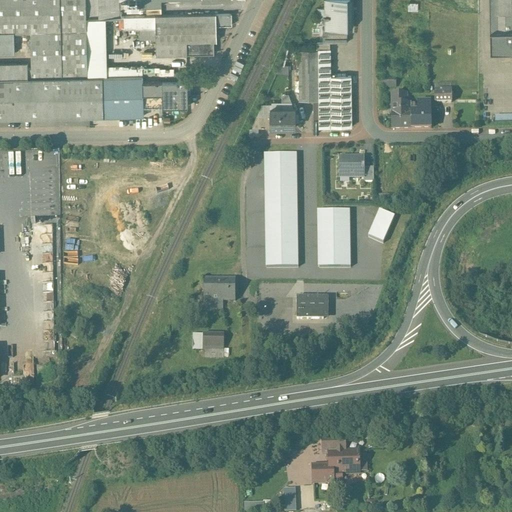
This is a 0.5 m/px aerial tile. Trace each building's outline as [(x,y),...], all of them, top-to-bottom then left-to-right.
[(59,0),(0,0),(0,33),(14,33),(26,33),(61,32),(59,0)] [(59,0),(61,32),(26,33),(26,53),(31,52),(31,69),(31,72),(87,71),(86,17),(85,0),(59,0)] [(85,0),(86,17),(121,16),(120,0),(85,0)] [(348,0),(324,0),(324,8),(324,15),(323,15),(323,17),(324,17),(325,28),(323,28),(323,42),(346,42),(346,29),(349,29),(348,0)] [(511,0),(489,0),(490,32),(511,31),(511,0)] [(216,20),(155,21),(156,42),(186,41),(214,41),(217,41),(216,20)] [(89,22),(90,74),(158,73),(158,60),(109,61),(109,22),(89,22)] [(511,31),(490,32),(490,53),(511,52),(511,31)] [(14,33),(0,33),(0,53),(20,53),(19,34),(14,34),(14,33)] [(186,41),(156,42),(156,55),(186,55),(186,41)] [(214,41),(186,41),(186,55),(214,54),(214,42),(214,41)] [(318,49),(299,50),(299,100),(319,99),(318,49)] [(330,49),(318,49),(319,99),(319,127),(331,127),(330,76),(330,49)] [(27,65),(0,65),(0,79),(32,78),(31,72),(31,69),(27,69),(27,65)] [(143,76),(102,77),(103,117),(144,116),(143,108),(143,82),(143,76)] [(351,76),(330,76),(331,127),(352,126),(351,76)] [(32,78),(0,79),(0,119),(103,117),(102,77),(32,78)] [(162,81),(143,82),(143,108),(163,107),(162,81)] [(173,81),(162,81),(163,107),(188,106),(187,81),(173,81)] [(451,91),(434,91),(434,103),(451,103),(451,91)] [(406,104),(405,93),(391,94),(392,130),(411,129),(411,113),(411,103),(406,104)] [(431,104),(418,104),(418,113),(411,113),(411,129),(431,129),(431,104)] [(296,108),(270,109),(271,128),(296,127),(296,108)] [(298,268),(296,155),(264,155),(266,268),(298,268)] [(355,158),(355,160),(339,160),(339,175),(348,174),(348,177),(363,177),(364,177),(364,168),(364,158),(355,158)] [(373,168),(364,168),(364,177),(363,177),(363,182),(374,182),(373,168)] [(383,243),(394,216),(379,210),(368,236),(383,243)] [(350,267),(349,211),(317,211),(318,268),(350,267)] [(235,280),(203,280),(203,309),(222,309),(222,301),(235,301),(235,280)] [(327,297),(296,298),(296,319),(327,319),(327,297)] [(223,334),(192,334),(192,349),(223,349),(223,334)] [(345,439),(322,440),(323,455),(329,455),(329,452),(345,451),(345,439)] [(345,451),(329,452),(329,455),(329,466),(312,466),(313,484),(341,483),(341,475),(359,474),(358,451),(345,451)] [(295,511),(295,488),(283,488),(284,511),(295,511)] [(270,501),(243,502),(243,511),(245,511),(270,511),(270,501)]
